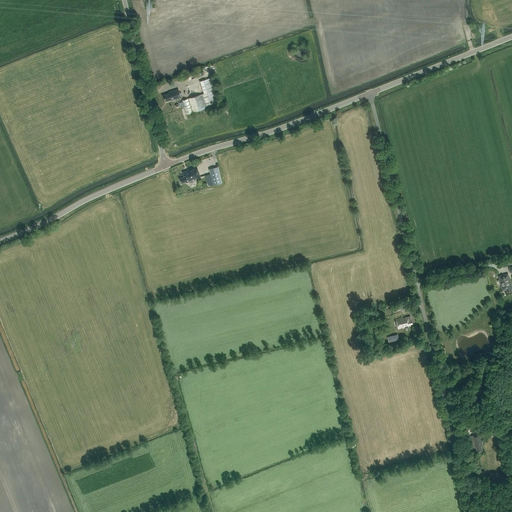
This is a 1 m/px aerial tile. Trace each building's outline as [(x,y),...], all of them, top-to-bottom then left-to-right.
[(182,100),(186,114),(207,107),(206,105),(219,101),(216,89),(214,90),(211,81),(208,82),(207,79),(200,81),(204,93),(182,100)] [(175,100),(181,98),(178,89),(169,92),(169,93),(164,95),(166,102),(171,100),(175,99),(175,100)] [(194,180),(194,179),(200,177),(197,166),(186,169),(186,171),(182,172),(183,176),(180,177),(182,182),(185,181),(186,182),(189,181),(189,182),(190,183),(194,181),(194,180)] [(209,186),(213,185),(221,183),(218,167),(217,166),(209,169),(211,174),(205,175),(207,182),(208,182),(209,186)] [(511,289),(511,288),(511,287),(509,275),(499,277),(502,290),(506,289),(506,293),(511,292),(511,289)] [(410,326),(410,325),(412,324),(410,316),(396,319),(398,329),(410,326)] [(470,415),(460,417),(463,430),(473,427),(470,415)] [(483,446),(480,434),(471,436),(473,442),(475,448),(476,447),(477,452),(483,451),(481,446),(483,446)]
